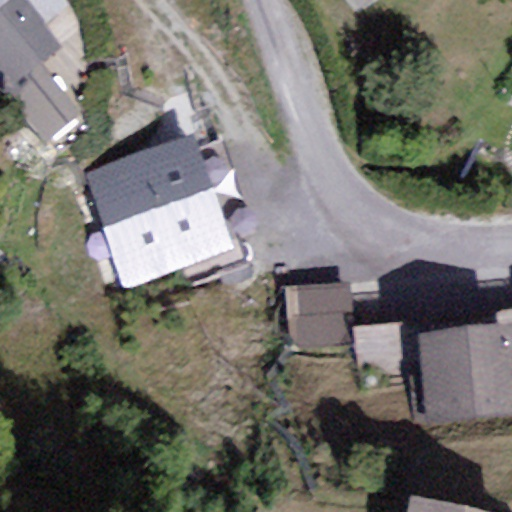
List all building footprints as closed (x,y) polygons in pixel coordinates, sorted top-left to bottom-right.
[(0,0),(0,110),(28,149),(61,125),(20,69),(40,54),(0,0)] [(336,0),(344,10),(358,0),(336,0)] [(216,147),(144,172),(179,271),(251,246),(216,147)] [(352,290),(295,298),(304,362),(361,354),(352,290)] [(511,394),(505,338),(409,349),(419,435),(511,424),(511,394)]
